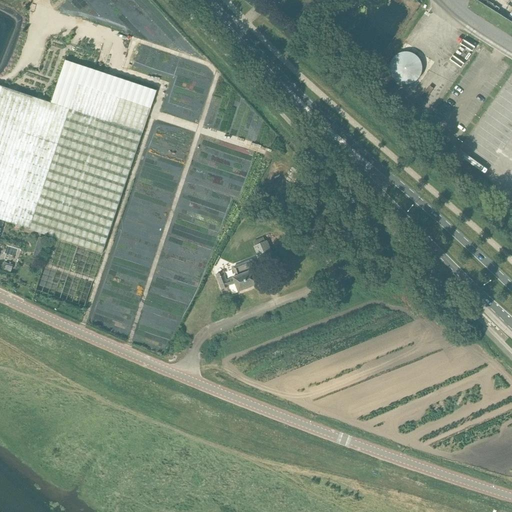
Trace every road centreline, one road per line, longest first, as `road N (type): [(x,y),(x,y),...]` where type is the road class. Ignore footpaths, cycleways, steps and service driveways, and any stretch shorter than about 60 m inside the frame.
road 1 (unclassified): [(511,496),(180,377),(0,294)]
road 2 (primary): [(329,131),(511,326)]
road 3 (primary): [(511,290),(329,131)]
road 4 (primary): [(329,131),(204,0)]
